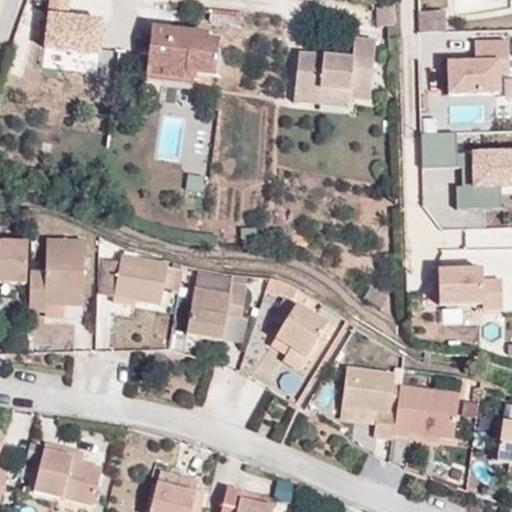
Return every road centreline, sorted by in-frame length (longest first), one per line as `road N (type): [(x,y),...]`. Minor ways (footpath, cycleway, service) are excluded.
road 1 (residential): [(0,389),(193,420),(408,511)]
road 2 (unknown): [(403,0),(381,196)]
